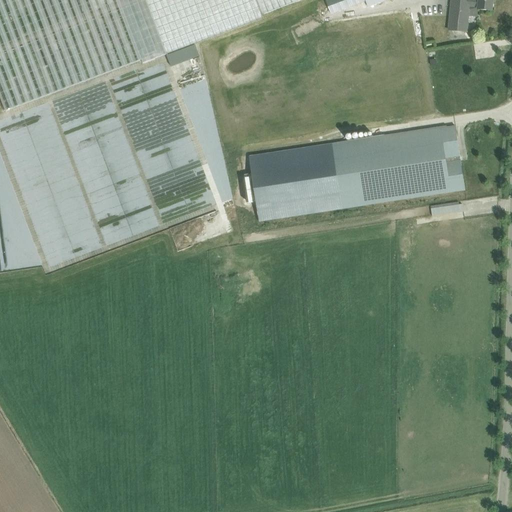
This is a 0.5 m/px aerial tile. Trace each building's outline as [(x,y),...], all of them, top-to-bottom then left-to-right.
[(0,0),(0,95),(6,111),(142,60),(143,63),(166,54),(263,18),(262,14),(299,0),(0,0)] [(386,0),(329,0),(335,12),(366,1),(368,7),(386,0)] [(451,0),(449,30),(457,31),(466,32),(469,6),(478,7),(478,9),(491,11),(492,0),(451,0)] [(324,60),(323,58),(417,44),(411,10),(309,26),(310,28),(231,40),(236,74),(324,60)] [(319,10),(274,16),(276,30),(321,23),(319,10)] [(171,67),(199,57),(195,45),(167,55),(171,67)] [(252,178),(244,179),(248,203),(256,201),(259,222),(465,190),(455,126),(454,126),(447,128),(446,126),(249,156),(252,178)] [(431,207),(433,216),(464,211),(462,202),(431,207)]
